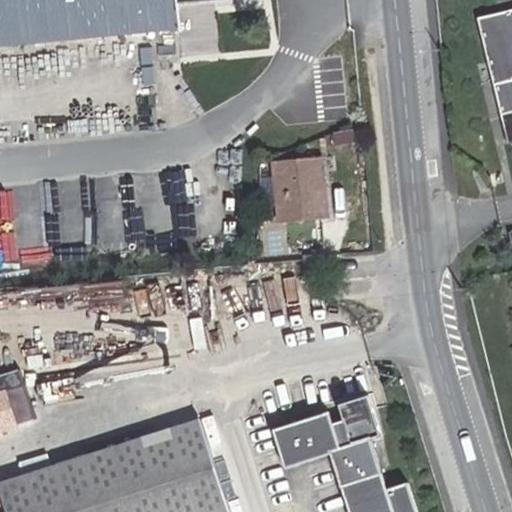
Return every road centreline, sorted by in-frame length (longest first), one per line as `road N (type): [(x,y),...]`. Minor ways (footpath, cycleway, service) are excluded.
road 1 (unclassified): [(398,0),(435,311),(491,511)]
road 2 (unknown): [(223,394),(0,459)]
road 3 (unknown): [(441,332),(223,394)]
road 4 (unknown): [(223,394),(263,511)]
